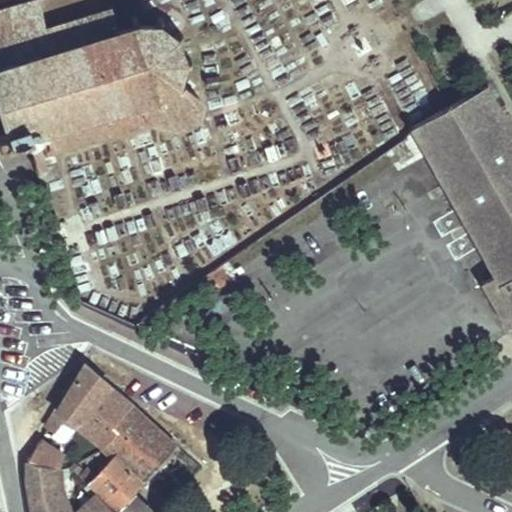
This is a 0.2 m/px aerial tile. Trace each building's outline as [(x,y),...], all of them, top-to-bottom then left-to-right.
[(0,70),(1,70),(17,131),(9,133),(13,147),(45,137),(49,149),(45,150),(49,164),(64,159),(60,147),(181,108),(183,116),(193,113),(195,116),(198,119),(202,120),(206,121),(211,122),(216,120),(219,118),(222,114),(223,109),(222,104),(221,101),(227,98),(227,95),(204,82),(205,73),(205,63),(212,63),(212,60),(205,60),(205,54),(203,48),(201,42),(199,38),(204,34),(203,32),(197,35),(194,31),(190,27),(182,23),(179,21),(182,15),(179,14),(176,20),(172,19),(167,18),(160,18),(154,19),(153,13),(151,13),(152,19),(132,24),(126,2),(99,11),(63,22),(56,0),(31,0),(0,9),(0,64),(0,66),(0,65),(0,70)] [(95,0),(99,11),(126,2),(124,0),(95,0)] [(511,137),(484,87),(409,129),(450,202),(492,278),(488,281),(492,288),(494,287),(504,305),(511,307),(511,137)] [(212,283),(240,264),(235,257),(207,276),(212,283)] [(245,271),(240,264),(212,283),(217,290),(245,271)] [(511,307),(504,305),(494,287),(492,288),(488,281),(481,284),(506,328),(511,324),(511,307)] [(72,427),(75,424),(105,447),(118,431),(112,425),(130,404),(85,363),(58,409),(56,408),(45,426),(54,431),(62,420),(72,427)] [(105,447),(113,454),(142,483),(176,445),(130,404),(112,425),(118,431),(105,447)] [(40,439),(27,460),(59,467),(63,455),(40,439)] [(132,494),(142,483),(113,454),(102,465),(132,494)] [(59,467),(27,460),(27,480),(32,511),(115,511),(97,493),(78,510),(79,511),(68,511),(60,489),(59,467)] [(102,465),(95,473),(86,483),(97,493),(115,511),(149,511),(132,494),(102,465)] [(86,483),(95,473),(88,467),(79,475),(86,483)]
